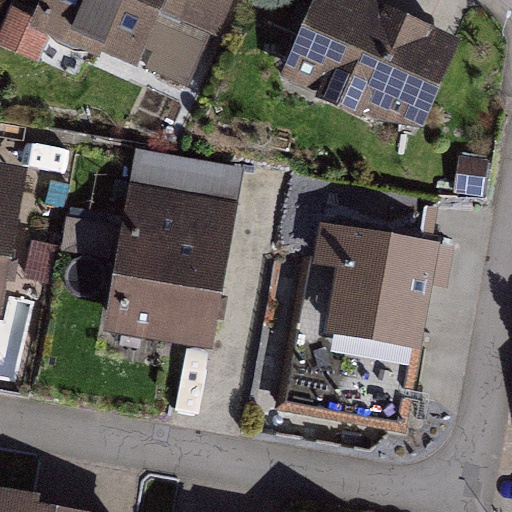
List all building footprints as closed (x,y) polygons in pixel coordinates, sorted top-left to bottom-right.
[(245,7),(230,0),(49,0),(44,11),(204,90),(245,7)] [(455,60),(336,3),(299,80),(418,137),(455,60)] [(0,160),(0,322),(30,332),(74,182),(0,160)] [(259,198),(155,178),(127,327),(231,346),(259,198)] [(438,253),(355,239),(336,359),(419,373),(438,253)] [(133,511),(5,484),(0,506),(0,511),(133,511)]
